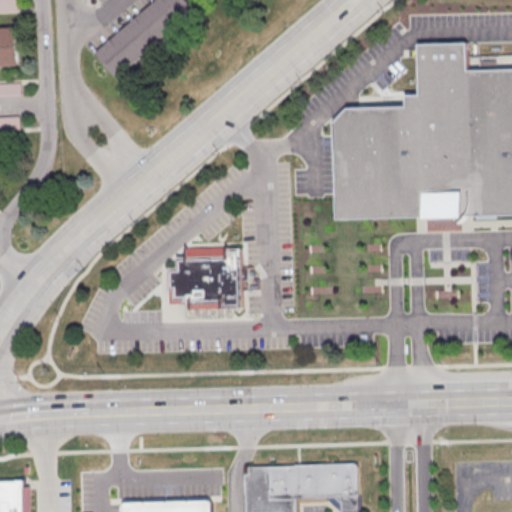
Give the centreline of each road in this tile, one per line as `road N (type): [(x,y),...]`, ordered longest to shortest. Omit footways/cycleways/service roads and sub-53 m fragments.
road 1 (secondary): [(354,0),(57,260)]
road 2 (secondary): [(128,412),(511,402)]
road 3 (residential): [(0,225),(46,164),(40,0)]
road 4 (residential): [(69,0),(77,113),(93,148),(110,156)]
